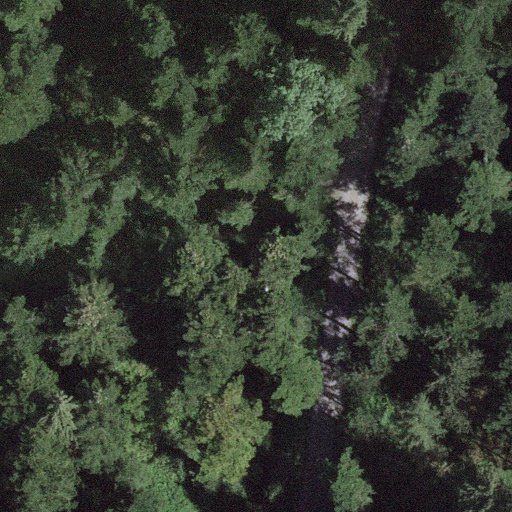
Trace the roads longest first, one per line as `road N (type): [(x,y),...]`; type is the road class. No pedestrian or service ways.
road 1 (track): [(409,0),(350,230),(312,511)]
road 2 (track): [(0,310),(64,292),(212,201),(363,164)]
